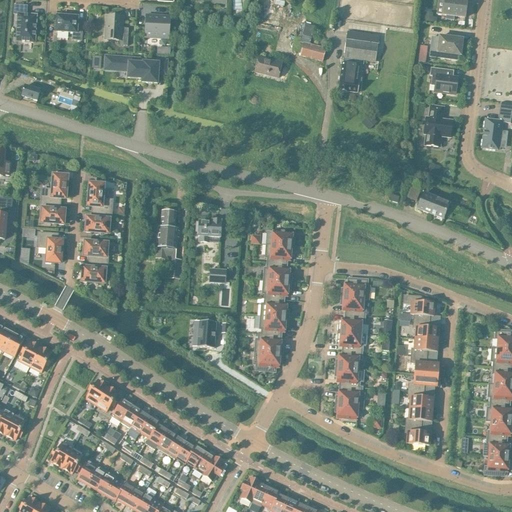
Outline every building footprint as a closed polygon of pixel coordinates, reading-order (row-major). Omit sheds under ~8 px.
[(464,19),(466,2),(449,0),(443,0),(442,16),(446,16),(445,20),(453,21),(454,17),(464,19)] [(36,16),(26,15),(27,6),(14,6),(13,15),(17,16),(16,42),(34,44),(36,16)] [(81,42),(82,30),(77,29),(77,18),(56,17),(55,33),(72,34),(71,41),(81,42)] [(127,47),(128,30),(123,30),(122,28),(122,18),(106,17),(104,40),(120,41),(120,46),(127,47)] [(169,18),(146,17),(145,17),(144,37),(144,38),(160,39),(161,40),(165,40),(166,39),(168,39),(169,18)] [(304,24),(299,43),(303,44),(299,56),(321,62),(325,50),(309,45),(314,27),(304,24)] [(461,43),(462,41),(439,38),(439,39),(432,38),(429,58),(450,60),(457,61),(457,56),(460,56),(460,50),(462,49),(463,44),(461,43)] [(374,63),(377,45),(345,41),(342,64),(340,82),(339,82),(338,93),(348,94),(348,92),(357,93),(358,84),(360,84),(363,61),(374,63)] [(143,65),(138,65),(138,60),(105,58),(105,70),(128,72),(128,78),(127,77),(127,78),(142,79),(142,82),(141,82),(141,83),(146,83),(146,84),(147,84),(147,83),(151,83),(151,84),(152,84),(152,83),(156,84),(156,83),(157,74),(165,74),(166,62),(153,61),(152,64),(143,64),(143,65)] [(277,79),(281,64),(258,58),(254,73),(277,79)] [(455,95),(457,79),(448,78),(446,76),(447,71),(430,69),(429,77),(432,77),(431,86),(435,86),(434,92),(455,95)] [(28,88),(38,92),(41,84),(42,80),(35,78),(34,82),(31,81),(28,88)] [(38,92),(28,88),(24,87),(21,97),(36,102),(39,92),(38,92)] [(442,117),(443,109),(430,107),(428,119),(425,119),(423,135),(425,136),(424,146),(439,148),(441,137),(449,138),(451,122),(440,121),(441,117),(442,117)] [(499,110),(498,122),(485,120),(481,149),(498,151),(501,123),(510,124),(511,112),(499,110)] [(370,117),(362,124),(368,130),(376,123),(370,117)] [(3,164),(4,153),(0,152),(0,177),(2,177),(2,176),(9,176),(9,177),(10,164),(6,164),(3,164)] [(430,166),(427,173),(436,176),(439,169),(430,166)] [(40,204),(59,205),(60,199),(64,199),(66,178),(53,177),(52,191),(42,190),(40,204)] [(92,213),(111,215),(112,201),(101,200),(103,186),(89,185),(88,207),(92,207),(92,213)] [(443,219),(449,206),(422,195),(416,208),(443,219)] [(59,212),(59,205),(40,204),(40,205),(40,211),(42,211),(41,223),(62,225),(63,212),(59,212)] [(174,229),(175,214),(161,212),(159,228),(157,228),(154,259),(169,260),(175,261),(177,229),(174,229)] [(111,216),(111,215),(92,213),(91,220),(87,219),(86,232),(107,234),(108,222),(110,222),(110,216),(111,216)] [(198,224),(196,224),(196,233),(198,233),(198,238),(199,238),(198,243),(208,243),(208,238),(219,239),(220,222),(211,222),(211,224),(198,223),(198,224)] [(267,234),(266,245),(266,246),(293,248),(293,240),(291,240),(292,236),(280,235),(280,233),(275,233),(274,234),(267,234)] [(59,264),(61,243),(56,242),(57,236),(38,234),(37,248),(47,249),(46,263),(59,264)] [(251,245),(259,245),(259,237),(251,237),(251,245)] [(88,263),(107,265),(107,263),(107,258),(105,258),(106,245),(85,243),(84,257),(88,257),(88,263)] [(292,256),(293,248),(266,246),(265,258),(267,258),(266,264),(286,265),(286,260),(290,260),(290,256),(292,256)] [(180,261),(175,261),(169,260),(167,279),(179,280),(180,261)] [(107,266),(107,265),(88,263),(87,269),(83,269),(82,282),(103,284),(104,271),(106,272),(107,266)] [(285,271),(286,265),(266,264),(266,270),(264,269),(262,282),(290,284),(291,276),(289,276),(289,271),(285,271)] [(224,284),(225,272),(210,270),(209,283),(224,284)] [(341,298),(368,300),(369,288),(366,288),(367,281),(348,280),(347,286),(344,286),(343,290),(341,290),(341,298)] [(289,291),(290,284),(262,282),(261,294),(264,294),(263,300),(283,301),(283,296),(287,296),(287,291),(289,291)] [(413,322),(429,323),(429,317),(433,317),(434,306),(419,305),(420,298),(403,297),(403,304),(411,305),(410,316),(414,316),(413,322)] [(368,300),(341,298),(340,305),(342,306),(342,310),(345,310),(345,316),(364,318),(364,311),(362,310),(363,300),(368,300)] [(283,307),(283,301),(263,300),(263,305),(260,305),(259,317),(287,320),(288,312),(286,312),(286,307),(283,307)] [(363,325),(364,318),(345,316),(344,322),(341,321),(341,326),(339,326),(338,334),(360,335),(361,324),(363,325)] [(286,327),(287,320),(259,317),(258,330),(262,330),(261,335),(258,335),(280,337),(281,331),(284,332),(285,327),(286,327)] [(199,321),(197,347),(213,349),(215,323),(199,321)] [(429,329),(429,323),(413,322),(413,329),(415,329),(414,340),(437,341),(438,330),(429,329)] [(0,350),(4,352),(13,335),(3,329),(0,334),(0,350)] [(492,350),(511,351),(511,332),(495,331),(495,339),(497,339),(496,349),(492,349),(492,350)] [(359,346),(360,335),(338,334),(337,341),(339,341),(339,346),(343,346),(342,352),(361,353),(362,346),(359,346)] [(14,358),(23,340),(13,335),(4,352),(14,358)] [(280,338),(280,337),(258,335),(258,341),(256,341),(255,353),(281,355),(282,347),(280,347),(280,343),(277,342),(277,337),(280,338)] [(436,353),(437,341),(414,340),(413,350),(411,350),(411,357),(426,358),(427,352),(436,353)] [(30,368),(40,349),(29,343),(27,348),(24,347),(21,353),(23,355),(19,362),(30,368)] [(40,349),(30,368),(40,374),(45,366),(47,367),(51,360),(48,359),(51,354),(40,349)] [(511,351),(492,350),(491,362),(493,362),(493,368),(511,369),(511,364),(511,363),(511,351)] [(360,360),(361,353),(342,352),(342,357),(338,357),(338,362),(336,361),(335,369),(357,371),(358,360),(360,360)] [(281,363),(281,355),(255,353),(254,365),(256,365),(255,372),(274,373),(275,367),(278,367),(279,363),(281,363)] [(426,364),(426,358),(411,357),(410,364),(415,364),(414,375),(438,377),(439,370),(437,370),(438,365),(426,364)] [(511,374),(511,375),(511,369),(493,368),(492,375),(494,375),(494,385),(489,385),(489,386),(511,387),(511,374)] [(356,382),(357,371),(335,369),(335,377),(337,377),(336,382),(340,382),(339,388),(361,389),(358,388),(359,382),(356,382)] [(438,383),(438,377),(414,375),(413,385),(408,385),(408,392),(423,393),(424,387),(436,388),(436,383),(438,383)] [(96,406),(107,388),(97,382),(94,386),(92,384),(88,391),(90,392),(86,400),(96,406)] [(511,387),(489,386),(488,398),(490,398),(490,404),(509,405),(509,400),(511,399),(511,387)] [(31,388),(28,395),(35,399),(39,392),(31,388)] [(107,388),(96,406),(106,413),(110,405),(113,407),(117,401),(115,399),(117,394),(107,388)] [(361,395),(361,389),(339,388),(342,388),(342,393),(338,393),(338,398),(336,397),(335,405),(362,407),(363,395),(361,395)] [(423,399),(423,393),(408,392),(407,399),(410,399),(409,409),(431,411),(432,400),(423,399)] [(36,402),(30,400),(28,406),(34,408),(36,402)] [(120,424),(132,406),(122,400),(111,418),(120,424)] [(508,411),(509,405),(490,404),(489,409),(487,409),(486,421),(511,423),(511,415),(511,416),(511,411),(508,411)] [(362,408),(362,407),(335,405),(334,413),(337,413),(336,418),(348,419),(348,420),(353,420),(353,419),(356,419),(357,408),(362,408)] [(129,430),(141,412),(132,406),(120,424),(129,430)] [(431,423),(431,411),(409,409),(408,420),(406,420),(405,427),(421,428),(421,422),(431,423)] [(0,433),(4,436),(14,417),(3,411),(0,417),(0,433)] [(138,436),(150,417),(141,412),(129,430),(138,436)] [(14,417),(4,436),(15,441),(17,437),(20,438),(23,431),(21,430),(25,422),(14,417)] [(148,441),(159,423),(150,417),(138,436),(139,436),(140,434),(148,439),(147,441),(148,441)] [(380,429),(381,421),(373,420),(372,428),(380,429)] [(511,431),(511,423),(486,421),(486,422),(491,422),(490,433),(487,432),(487,439),(506,441),(506,435),(510,436),(510,431),(511,431)] [(155,449),(167,431),(158,425),(159,424),(159,423),(148,441),(156,447),(155,449)] [(420,434),(421,428),(405,427),(404,434),(407,434),(406,445),(429,447),(430,435),(420,434)] [(165,455),(176,437),(167,431),(155,449),(165,455)] [(174,461),(185,443),(176,437),(165,455),(174,461)] [(484,446),(483,457),(488,457),(510,459),(510,451),(508,451),(509,447),(505,446),(506,441),(487,439),(486,446),(484,446)] [(184,464),(196,447),(195,447),(194,448),(185,443),(174,461),(175,459),(184,464)] [(61,469),(72,450),(61,444),(57,452),(55,450),(51,457),(53,458),(51,463),(61,469)] [(193,471),(205,453),(196,447),(184,464),(184,465),(186,463),(194,468),(193,470),(193,471)] [(72,450),(61,469),(71,475),(74,470),(76,472),(80,465),(78,464),(82,456),(72,450)] [(202,476),(214,458),(213,458),(205,453),(193,471),(202,476)] [(509,467),(510,459),(488,457),(487,468),(484,468),(484,476),(503,477),(503,471),(507,471),(507,467),(509,467)] [(214,458),(202,476),(212,482),(216,476),(218,477),(223,471),(220,469),(223,464),(214,458)] [(86,486),(97,467),(87,461),(77,480),(86,486)] [(96,491),(106,473),(97,467),(86,486),(96,491)] [(105,496),(116,478),(106,473),(96,491),(105,496)] [(114,502),(125,484),(124,485),(115,480),(116,478),(105,496),(114,502)] [(250,503),(259,483),(249,479),(246,484),(244,483),(241,491),(243,492),(240,499),(250,503)] [(260,508),(269,488),(259,484),(260,484),(259,483),(250,503),(260,508)] [(125,506),(135,487),(134,489),(125,484),(114,502),(115,502),(116,500),(125,506)] [(134,511),(145,493),(135,487),(125,506),(134,511)] [(269,511),(270,511),(279,493),(269,488),(260,508),(261,506),(271,510),(270,511),(269,511)] [(194,490),(191,494),(199,498),(201,494),(194,490)] [(135,511),(145,511),(154,498),(145,493),(134,511),(135,511)] [(282,511),(288,499),(278,495),(279,493),(270,511),(282,511)] [(158,511),(162,506),(153,500),(154,498),(145,511),(158,511)] [(192,498),(190,502),(198,506),(200,502),(192,498)] [(34,511),(39,505),(29,499),(26,503),(23,502),(20,508),(22,510),(20,511),(34,511)] [(293,511),(298,504),(288,499),(282,511),(293,511)]
